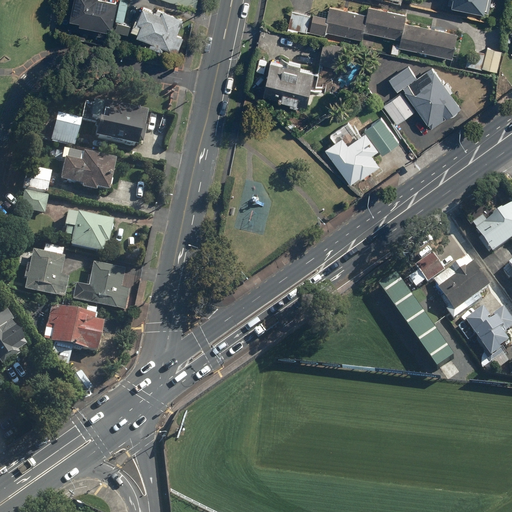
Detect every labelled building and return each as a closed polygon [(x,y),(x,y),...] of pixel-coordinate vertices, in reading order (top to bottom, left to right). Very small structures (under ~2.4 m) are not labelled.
[(80,20),(80,23),(108,29),(108,25),(113,26),(119,1),(115,0),(74,0),(71,18),(80,20)] [(490,0),(451,0),(450,4),(489,12),(490,0)] [(399,54),(401,46),(454,57),(460,32),(406,20),(407,12),(369,3),(366,14),(330,7),(328,17),(313,14),(309,32),(325,35),(326,31),(362,39),(364,30),(401,38),(400,43),(395,42),(393,52),(399,54)] [(138,32),(136,36),(151,42),(150,44),(165,50),(165,48),(178,53),(185,35),(177,32),(183,17),(163,9),(161,13),(142,5),(132,29),(138,32)] [(119,18),(115,28),(128,33),(132,22),(119,18)] [(344,45),(324,40),(318,63),(338,68),(344,45)] [(486,51),(470,47),(466,64),(498,70),(503,48),(487,45),(486,51)] [(315,70),(300,67),(301,63),(288,60),(287,64),(271,60),(263,93),(308,103),(315,70)] [(384,104),(398,123),(419,108),(433,127),(462,106),(433,65),(417,76),(409,65),(391,78),(401,92),(384,104)] [(0,74),(0,100),(7,101),(9,75),(0,74)] [(146,127),(139,126),(140,122),(96,114),(92,131),(90,140),(135,149),(136,144),(142,145),(146,127)] [(53,117),(48,142),(75,148),(80,123),(53,117)] [(383,117),(366,129),(367,130),(380,149),(383,153),(400,141),(383,117)] [(344,135),(336,140),(326,147),(352,183),(361,177),(362,178),(381,164),(373,153),(380,149),(367,130),(349,143),(344,135)] [(61,162),(57,182),(80,187),(80,191),(95,193),(95,192),(108,194),(114,161),(61,151),(59,162),(61,162)] [(23,193),(45,197),(49,174),(27,170),(23,193)] [(22,192),(19,210),(44,214),(47,197),(45,197),(23,193),(22,192)] [(481,239),(494,256),(511,242),(511,207),(495,220),(499,226),(481,239)] [(111,222),(67,214),(64,229),(66,229),(64,238),(70,239),(68,249),(101,255),(103,243),(107,244),(111,222)] [(24,280),(22,291),(61,299),(66,277),(60,275),(64,258),(62,257),(63,251),(43,247),(41,255),(32,253),(27,274),(22,273),(21,279),(24,280)] [(489,287),(469,258),(432,284),(449,309),(446,311),(454,322),(480,304),(475,297),(489,287)] [(72,287),(69,303),(123,312),(122,315),(132,317),(136,294),(118,290),(122,271),(90,265),(85,289),(72,287)] [(383,290),(437,365),(454,353),(401,278),(383,290)] [(504,330),(506,329),(511,324),(511,316),(504,304),(490,315),(484,307),(468,319),(459,325),(469,339),(476,334),(493,356),(503,349),(501,348),(511,340),(504,330)] [(0,305),(0,362),(15,353),(12,348),(22,342),(10,324),(12,322),(1,305),(0,305)] [(50,356),(59,364),(67,366),(71,348),(94,354),(101,325),(93,323),(94,319),(50,309),(43,342),(53,344),(50,356)] [(82,365),(69,375),(84,394),(92,388),(86,381),(92,377),(82,365)] [(0,415),(12,408),(0,391),(0,415)]
